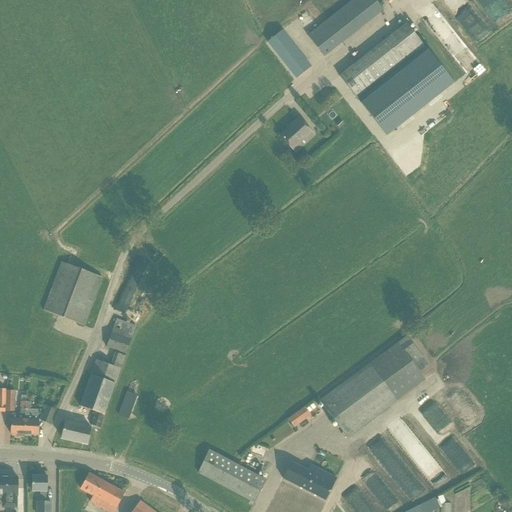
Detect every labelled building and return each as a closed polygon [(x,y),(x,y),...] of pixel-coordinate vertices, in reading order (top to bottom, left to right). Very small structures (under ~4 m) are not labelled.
[(320,26),(307,36),(313,44),(317,49),(323,57),(340,44),(336,39),(379,6),(376,2),(374,0),(353,0),(328,20),(320,26)] [(431,0),(424,0),(417,6),(456,58),(473,46),(452,18),(448,22),(431,0)] [(406,23),(339,76),(345,84),(357,99),(425,47),(412,31),(406,23)] [(282,31),(267,43),(294,77),(308,65),(282,31)] [(425,47),(357,99),(386,136),(453,84),(425,47)] [(299,118),(280,136),(293,151),(311,133),(299,118)] [(43,310),(74,322),(83,326),(102,277),(92,274),(61,262),(43,310)] [(106,347),(116,351),(126,354),(136,326),(126,323),(116,319),(106,347)] [(319,400),(346,438),(425,379),(419,371),(429,364),(406,337),(319,400)] [(96,360),(91,373),(80,407),(95,412),(90,425),(99,428),(103,419),(125,356),(115,353),(111,365),(96,360)] [(6,391),(5,412),(14,412),(15,392),(6,391)] [(129,419),(137,396),(127,392),(118,415),(129,419)] [(11,419),(10,434),(24,435),(25,426),(25,420),(26,410),(26,402),(27,397),(21,397),(21,409),(20,409),(19,414),(11,413),(11,419)] [(25,426),(24,435),(38,435),(39,420),(37,420),(38,410),(30,410),(31,398),(27,397),(26,402),(26,410),(25,420),(25,426)] [(49,424),(55,410),(47,407),(41,421),(49,424)] [(310,415),(304,407),(288,419),(294,427),(310,415)] [(402,422),(413,440),(419,436),(411,424),(415,422),(411,416),(402,422)] [(87,444),(91,428),(65,422),(61,438),(87,444)] [(255,503),(260,495),(267,480),(211,450),(203,464),(198,473),(255,503)] [(291,462),(282,478),(325,500),(336,479),(310,465),(307,470),(291,462)] [(439,477),(442,485),(452,481),(447,466),(442,467),(444,475),(439,477)] [(114,511),(119,502),(124,493),(89,473),(84,482),(80,489),(93,496),(90,502),(108,511),(114,511)] [(0,495),(2,496),(2,508),(17,508),(17,496),(18,477),(1,477),(1,475),(0,475),(0,495)] [(32,476),(32,492),(40,492),(40,502),(37,502),(37,511),(51,511),(51,503),(45,502),(45,499),(46,499),(46,492),(46,476),(32,476)] [(418,500),(431,491),(423,480),(411,489),(418,500)] [(450,511),(445,499),(412,511),(450,511)] [(152,511),(139,502),(133,510),(131,511),(152,511)]
